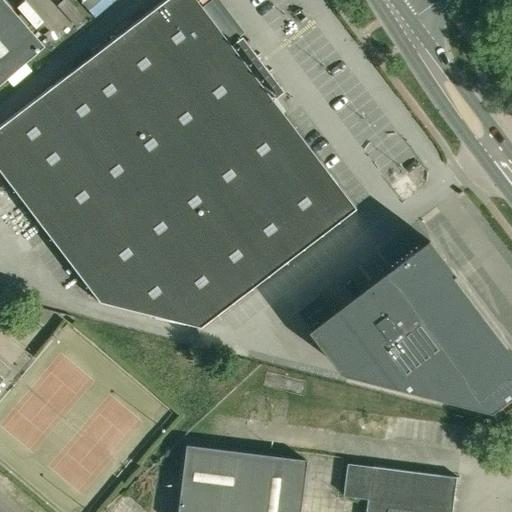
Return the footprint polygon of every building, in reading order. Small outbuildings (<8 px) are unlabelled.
[(232,48),(195,0),(163,0),(0,124),(0,173),(98,302),(199,327),(355,209),(270,97),(277,91),(240,42),(232,48)] [(0,0),(0,82),(42,46),(3,1),(2,0),(0,0)] [(299,311),(346,372),(497,411),(511,399),(511,348),(431,241),(335,314),(321,295),(299,311)] [(298,511),(305,459),(184,444),(175,511),(298,511)] [(453,511),(458,477),(373,466),(351,463),(347,495),(369,498),(366,511),(453,511)]
